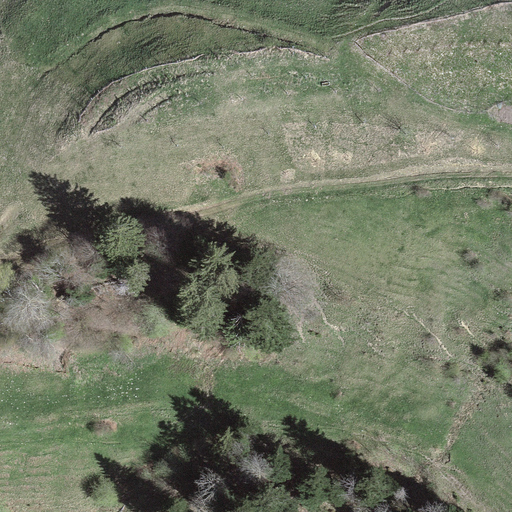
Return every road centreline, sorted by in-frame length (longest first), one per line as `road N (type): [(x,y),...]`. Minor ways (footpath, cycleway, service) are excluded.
road 1 (track): [(511,108),(228,16),(165,7),(129,13),(39,73),(12,135),(11,200),(0,227)]
road 2 (track): [(0,261),(294,189),(511,173)]
road 3 (track): [(489,511),(396,442),(228,391),(133,376)]
